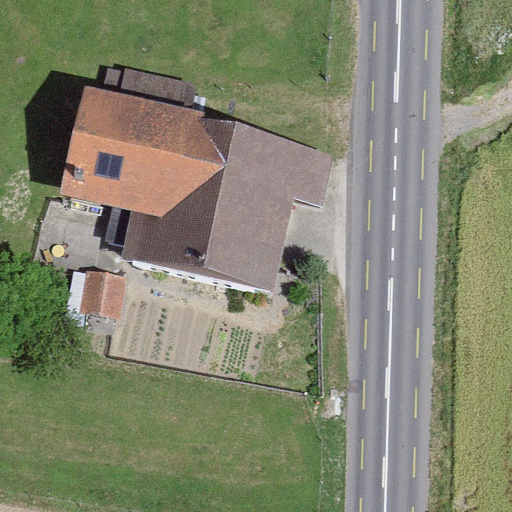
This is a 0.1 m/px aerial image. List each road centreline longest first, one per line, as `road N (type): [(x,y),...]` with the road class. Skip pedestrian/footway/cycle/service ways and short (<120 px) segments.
road 1 (secondary): [(399,0),(385,511)]
road 2 (track): [(511,97),(462,119),(395,131)]
